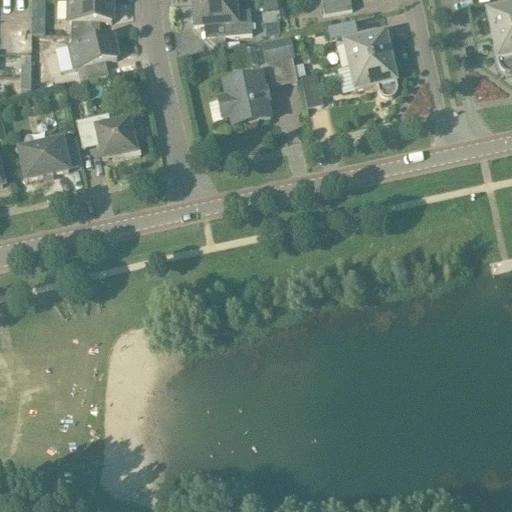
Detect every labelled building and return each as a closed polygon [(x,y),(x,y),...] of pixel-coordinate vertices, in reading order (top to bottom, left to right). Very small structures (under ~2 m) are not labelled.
[(320,0),(324,19),(352,14),(348,0),(320,0)] [(257,36),(280,35),(279,1),(255,2),(257,36)] [(72,26),(71,50),(98,44),(99,26),(111,27),(111,20),(112,4),(69,4),(68,26),(72,26)] [(233,4),(191,7),(193,31),(223,28),(224,41),(251,39),(250,26),(241,26),(240,15),(234,16),(233,4)] [(492,39),(511,34),(511,8),(486,15),(492,39)] [(354,26),(328,31),(330,43),(356,37),(354,26)] [(511,34),(492,39),(497,63),(497,64),(497,65),(497,66),(497,67),(498,68),(498,69),(498,70),(499,71),(499,72),(500,72),(501,73),(502,73),(502,74),(503,74),(504,75),(505,75),(506,75),(507,75),(508,75),(509,75),(510,75),(511,75),(511,74),(511,34)] [(349,71),(390,61),(385,37),(343,46),(349,71)] [(80,87),(108,80),(105,66),(116,64),(115,58),(112,44),(111,41),(98,44),(71,50),(70,50),(75,73),(77,72),(80,87)] [(290,42),(260,48),(264,68),(294,62),(290,42)] [(397,87),(396,85),(390,61),(349,71),(354,95),(376,90),(376,91),(376,92),(376,93),(377,95),(377,96),(378,98),(379,99),(381,100),(382,101),(384,102),(387,102),(389,102),(391,102),(391,101),(392,101),(394,100),(394,99),(396,98),(396,97),(397,95),(397,93),(398,91),(398,90),(397,90),(397,88),(397,87)] [(20,69),(20,81),(21,81),(30,81),(30,69),(20,69)] [(323,109),(316,78),(300,81),(307,113),(323,109)] [(232,131),(270,123),(260,80),(223,89),(225,102),(218,104),(222,124),(230,123),(232,131)] [(20,81),(20,93),(30,93),(30,81),(21,81),(20,81)] [(125,163),(140,159),(136,144),(133,145),(128,125),(110,129),(107,119),(76,126),(82,152),(99,149),(103,164),(124,159),(125,163)] [(67,172),(81,169),(75,143),(61,146),(61,145),(19,154),(26,185),(68,175),(67,172)]
